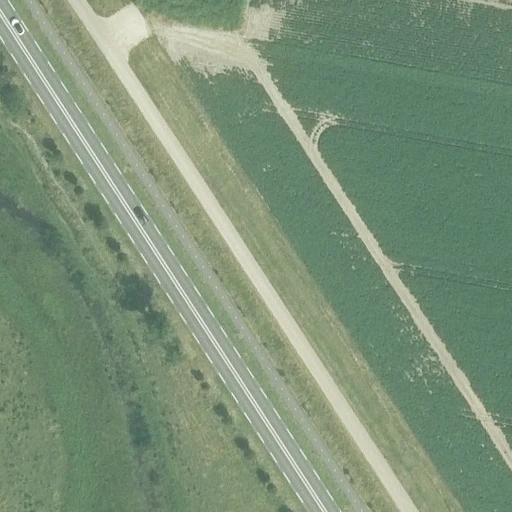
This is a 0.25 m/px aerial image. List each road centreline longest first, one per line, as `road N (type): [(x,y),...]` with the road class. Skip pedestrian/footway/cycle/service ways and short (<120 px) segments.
road 1 (unclassified): [(409,511),(75,0)]
road 2 (primary): [(323,511),(0,13)]
